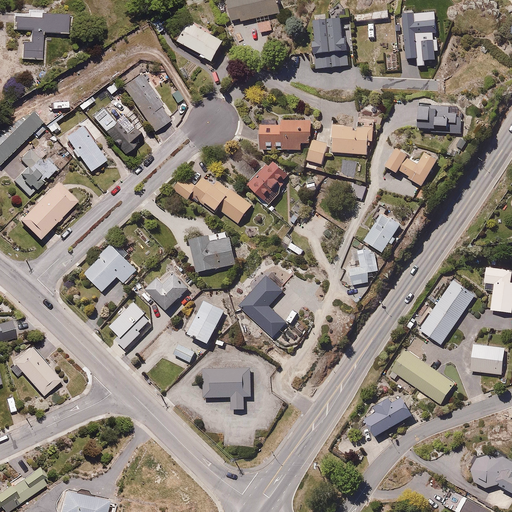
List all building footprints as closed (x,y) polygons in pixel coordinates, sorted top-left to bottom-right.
[(228,0),(233,22),(258,17),(261,32),(274,29),(271,14),(280,12),(277,0),(228,0)] [(351,8),(352,21),(389,17),(388,5),(351,8)] [(13,12),(13,28),(32,29),(31,41),(20,40),(20,59),(43,60),(44,31),(67,32),(67,13),(13,12)] [(402,14),(406,59),(416,58),(417,66),(424,65),(424,60),(434,59),(432,33),(436,32),(434,12),(402,14)] [(188,17),(175,39),(214,63),(227,40),(188,17)] [(342,18),(315,20),(317,39),(312,40),(315,69),(349,66),(346,38),(343,38),(342,18)] [(385,23),(371,24),(371,33),(386,32),(385,23)] [(494,58),(454,53),(452,68),(461,70),(460,74),(491,78),(494,58)] [(139,74),(122,85),(155,132),(171,120),(139,74)] [(117,95),(93,115),(106,131),(112,127),(130,148),(142,138),(132,126),(139,121),(117,95)] [(52,133),(60,127),(57,122),(64,116),(54,104),(39,115),(52,133)] [(420,106),(418,125),(447,128),(447,133),(462,135),(463,118),(457,118),(457,112),(451,112),(451,109),(420,106)] [(0,164),(43,124),(28,108),(0,134),(0,164)] [(262,126),(262,149),(301,149),(301,143),(309,143),(310,115),(280,115),(280,126),(262,126)] [(91,117),(59,139),(74,160),(79,157),(90,173),(108,160),(95,141),(103,135),(91,117)] [(332,152),(366,155),(367,142),(373,142),(374,127),(333,125),(332,152)] [(328,143),(312,140),(308,160),(324,164),(328,143)] [(420,161),(398,147),(386,167),(396,173),(398,169),(409,176),(408,178),(422,186),(438,160),(425,152),(420,161)] [(29,167),(15,181),(30,196),(37,189),(38,190),(58,168),(48,159),(45,162),(31,149),(21,159),(29,167)] [(270,205),(278,196),(273,191),(288,176),(271,160),(248,183),(270,205)] [(189,200),(192,196),(217,214),(219,211),(239,225),(253,205),(219,180),(216,185),(205,177),(198,187),(182,175),(172,188),(189,200)] [(369,185),(346,179),(344,188),(354,190),(352,198),(364,201),(369,185)] [(79,202),(59,181),(18,219),(39,241),(79,202)] [(399,227),(381,215),(364,241),(381,253),(399,227)] [(197,268),(198,272),(237,264),(231,232),(190,240),(192,247),(185,249),(190,270),(197,268)] [(126,250),(116,241),(84,275),(104,294),(120,278),(127,285),(140,272),(122,254),(126,250)] [(378,271),(375,250),(353,254),(355,269),(347,270),(350,285),(369,282),(368,273),(378,271)] [(511,269),(485,267),(483,291),(493,292),(491,311),(511,312),(511,269)] [(167,310),(188,290),(173,274),(162,284),(159,280),(143,295),(151,305),(157,300),(167,310)] [(284,292),(267,277),(238,307),(272,338),(285,324),(269,308),(284,292)] [(476,295),(453,281),(421,331),(443,345),(476,295)] [(226,310),(205,300),(188,334),(210,345),(226,310)] [(133,302),(109,326),(120,337),(116,341),(124,349),(141,333),(138,331),(150,319),(133,302)] [(0,343),(18,339),(13,321),(0,323),(0,343)] [(508,347),(474,343),(470,371),(504,375),(508,347)] [(194,352),(178,344),(173,354),(190,362),(194,352)] [(31,345),(13,362),(44,396),(62,380),(31,345)] [(402,347),(388,369),(442,405),(457,382),(402,347)] [(203,397),(233,397),(233,409),(245,409),(245,397),(251,397),(251,367),(203,367),(203,397)] [(365,420),(374,437),(412,417),(403,398),(394,403),(391,398),(374,407),(377,414),(365,420)] [(511,463),(507,459),(500,455),(493,454),(482,456),(476,459),(472,464),(471,473),(474,481),(480,487),(489,488),(497,484),(511,492),(511,463)] [(0,507),(2,507),(5,511),(9,511),(48,485),(43,479),(47,477),(41,466),(0,492),(0,507)] [(113,511),(116,502),(64,491),(59,511),(113,511)] [(453,511),(490,511),(491,511),(462,496),(453,511)]
